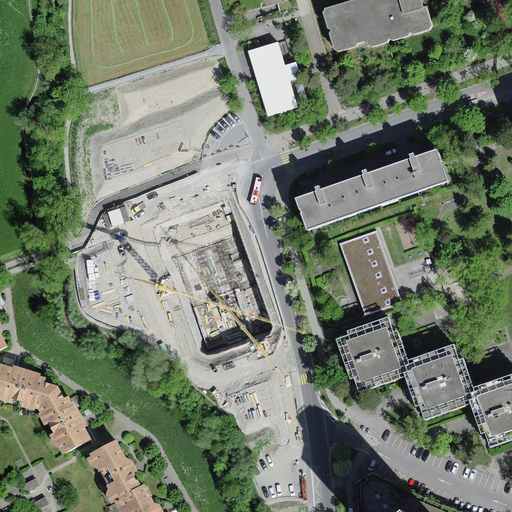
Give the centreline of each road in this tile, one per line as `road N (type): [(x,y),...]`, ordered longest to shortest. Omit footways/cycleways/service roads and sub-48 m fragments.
road 1 (residential): [(511,82),(275,164),(260,179),(259,203),(317,435)]
road 2 (residential): [(511,507),(349,439),(317,435)]
